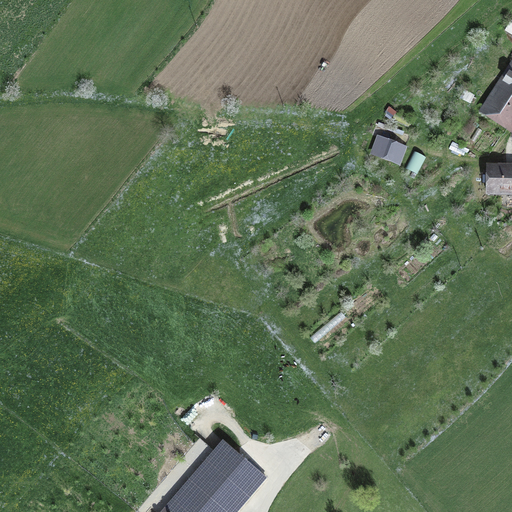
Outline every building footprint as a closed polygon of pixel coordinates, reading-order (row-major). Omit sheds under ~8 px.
[(511,74),(489,110),(510,124),(511,120),(511,74)] [(379,138),(373,154),(399,163),(405,147),(379,138)] [(414,151),(406,168),(417,173),(425,156),(414,151)] [(511,165),(490,166),(490,194),(502,193),(502,190),(511,189),(511,165)] [(223,441),(162,511),(235,511),(266,478),(223,441)]
